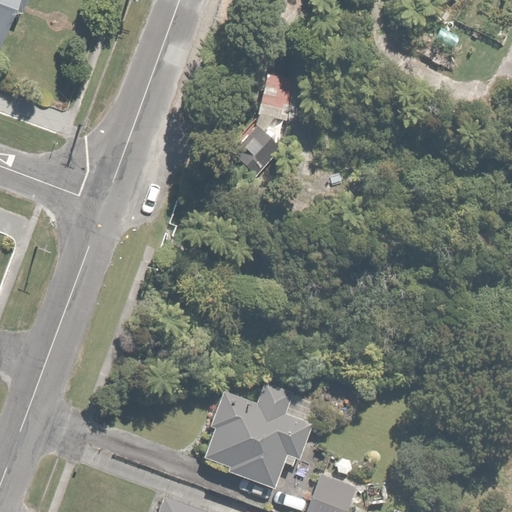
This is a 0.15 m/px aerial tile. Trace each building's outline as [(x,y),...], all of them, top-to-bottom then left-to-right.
[(0,0),(0,49),(0,50),(17,0),(0,0)] [(326,102),(271,61),(270,61),(242,98),(264,114),(231,157),(265,183),(326,102)] [(199,456),(224,465),(222,470),(288,495),(315,425),(297,419),(304,401),(265,386),(258,403),(224,390),(199,456)] [(343,511),(353,488),(318,474),(303,511),(343,511)] [(252,511),(218,499),(213,511),(164,493),(156,511),(252,511)]
